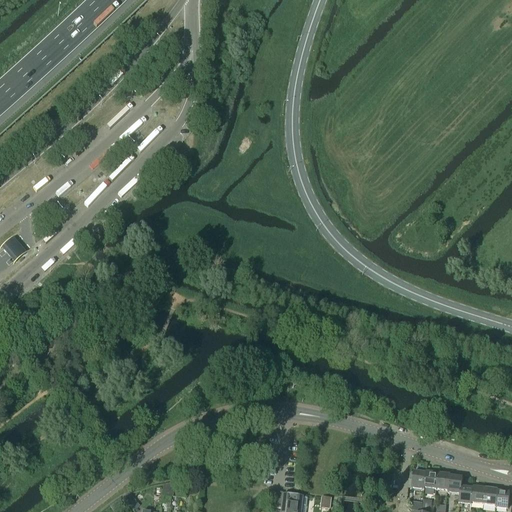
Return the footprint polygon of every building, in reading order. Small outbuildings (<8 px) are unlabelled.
[(8,256),(14,264),(26,254),(20,246),(13,239),(2,249),(8,256)] [(411,490),(424,492),(426,474),(425,475),(413,474),(411,490)] [(424,490),(436,492),(438,475),(426,474),(424,492),(424,490)] [(448,495),(450,477),(438,475),(436,492),(448,493),(448,495)] [(459,505),(462,480),(450,478),(450,477),(448,495),(460,496),(459,505)] [(459,505),(471,507),(473,489),(473,490),(461,489),(463,480),(462,480),(459,505)] [(472,505),(484,507),(486,490),(473,489),(471,507),(472,507),(472,505)] [(495,510),(498,492),(486,490),(484,507),(495,508),(495,510)] [(498,492),(495,510),(508,511),(510,495),(498,493),(498,492)] [(135,494),(129,499),(133,505),(140,501),(135,494)] [(305,511),(307,499),(282,496),(280,511),(305,511)]
